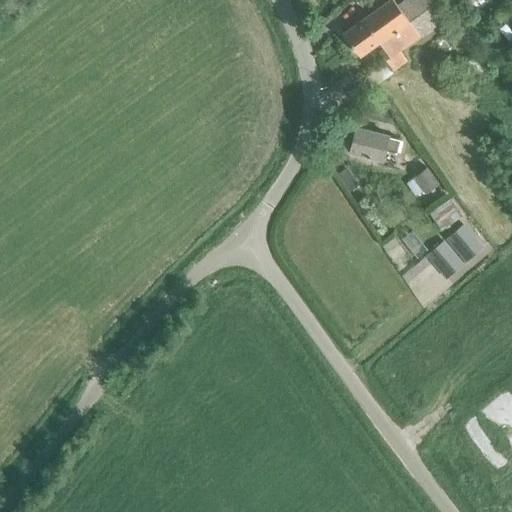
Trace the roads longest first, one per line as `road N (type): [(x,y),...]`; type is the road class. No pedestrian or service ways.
road 1 (unclassified): [(0,511),(177,293),(244,237)]
road 2 (unclassified): [(449,511),(244,237)]
road 3 (unclassified): [(244,237),(294,164),(311,112),(307,62),(280,0)]
